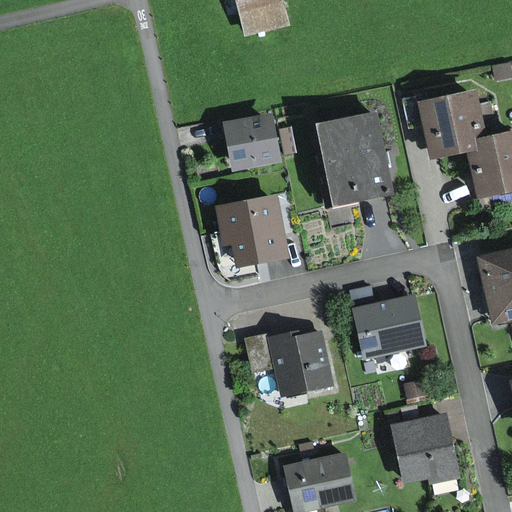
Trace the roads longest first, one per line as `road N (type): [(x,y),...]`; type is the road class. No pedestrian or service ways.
road 1 (residential): [(497,511),(440,272),(413,261),(207,307)]
road 2 (residential): [(139,0),(207,307)]
road 3 (residential): [(207,307),(252,511)]
